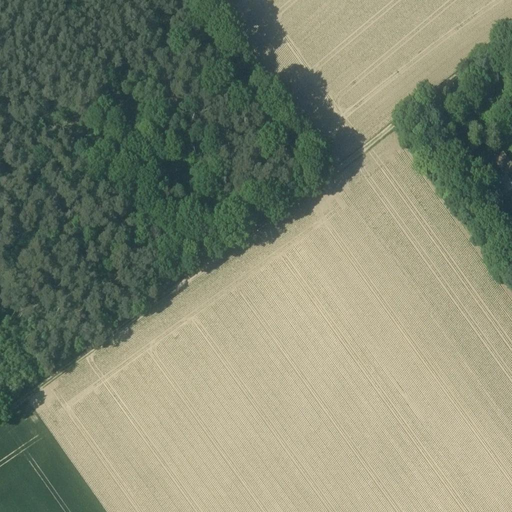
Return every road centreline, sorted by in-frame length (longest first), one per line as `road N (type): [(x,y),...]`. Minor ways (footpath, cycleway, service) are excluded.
road 1 (track): [(0,420),(511,43)]
road 2 (track): [(333,180),(202,0)]
